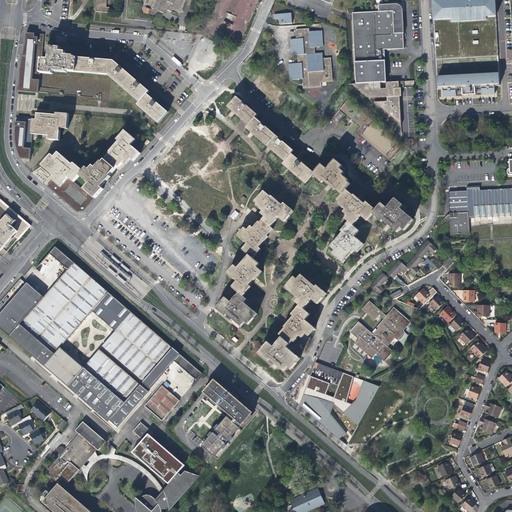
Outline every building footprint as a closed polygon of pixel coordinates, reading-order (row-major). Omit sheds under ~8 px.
[(109,13),(109,7),(106,7),(106,0),(95,0),(95,11),(109,13)] [(154,0),(154,1),(151,8),(163,13),(165,9),(171,12),(172,10),(180,13),(185,0),(154,0)] [(246,38),(258,0),(233,0),(234,0),(240,2),(238,7),(234,8),(236,13),(237,13),(234,23),(225,26),(229,37),(240,40),(246,38)] [(442,3),(433,3),(434,26),(449,26),(449,29),(487,27),(488,24),(497,23),(496,0),(458,0),(454,1),(442,3)] [(376,54),(384,54),(384,49),(404,48),(403,33),(404,33),(403,10),(402,10),(402,9),(401,7),(399,6),(397,5),(396,5),(395,5),(395,3),(377,4),(378,11),(350,13),(355,64),(376,62),(376,54)] [(291,15),(275,17),(275,22),(280,22),(280,27),(292,25),(291,15)] [(449,29),(449,26),(434,26),(436,61),(437,77),(499,74),(497,23),(488,24),(487,27),(449,29)] [(304,81),(304,84),(311,83),(310,77),(322,75),(323,83),(335,82),(332,59),(324,60),(324,54),(315,55),(314,48),(323,47),(322,32),(309,33),(309,30),(296,31),(297,40),(291,41),(293,57),(298,56),(299,65),(290,66),(292,82),(304,81)] [(44,37),(45,34),(38,34),(26,33),(26,41),(24,48),(21,63),(20,74),(19,79),(19,87),(18,91),(39,93),(40,81),(40,73),(41,65),(42,59),(44,37)] [(158,123),(167,112),(146,94),(149,91),(114,61),(102,60),(81,58),(73,57),(74,56),(65,55),(66,52),(63,52),(60,51),(60,48),(55,47),(50,47),(49,60),(42,59),(41,65),(40,73),(53,74),(53,71),(67,72),(67,71),(108,75),(140,102),(137,105),(158,123)] [(384,64),(354,65),(356,85),(386,82),(384,64)] [(501,98),(499,74),(437,77),(438,102),(501,98)] [(323,88),(323,83),(322,75),(310,77),(311,83),(304,84),(305,90),(323,88)] [(381,89),(380,83),(356,85),(355,85),(371,99),(386,97),(387,101),(375,102),(401,124),(400,112),(399,88),(399,82),(390,82),(386,82),(386,89),(381,89)] [(355,133),(386,155),(398,138),(355,106),(349,113),(347,112),(348,111),(345,109),(343,111),(353,118),(351,121),(360,127),(355,133)] [(69,115),(56,114),(56,115),(38,114),(37,117),(37,120),(33,120),(32,134),(49,136),(49,140),(59,141),(60,128),(67,129),(69,115)] [(32,134),(33,120),(16,118),(14,132),(14,140),(16,148),(18,154),(20,159),(23,163),(24,165),(30,162),(32,134)] [(95,198),(103,189),(101,187),(106,182),(110,177),(109,176),(118,167),(119,167),(125,161),(127,163),(129,161),(131,159),(133,161),(140,154),(131,145),(135,140),(125,130),(117,140),(119,141),(109,152),(110,153),(102,163),(101,161),(95,168),(93,166),(89,170),(87,167),(83,171),(74,163),(72,165),(58,152),(54,157),(51,155),(42,165),(52,174),(55,177),(52,180),(60,187),(69,178),(74,182),(80,176),(89,184),(84,189),(95,198)] [(60,187),(52,180),(47,186),(55,193),(56,193),(58,194),(57,196),(77,213),(84,212),(95,198),(84,189),(89,184),(80,176),(74,182),(69,178),(60,187)] [(257,312),(242,303),(245,299),(243,296),(249,286),(247,283),(263,273),(253,258),(271,228),(270,227),(277,217),(285,222),(293,210),(261,190),(253,202),(263,217),(246,229),(242,226),(236,236),(245,242),(241,248),(247,256),(223,272),(235,279),(231,285),(235,292),(230,301),(222,296),(214,309),(242,326),(244,322),(249,325),(257,312)] [(0,221),(2,222),(0,224),(0,254),(3,257),(5,255),(6,253),(29,226),(0,200),(0,221)] [(234,220),(239,214),(235,210),(229,216),(234,220)] [(416,253),(417,254),(422,258),(426,253),(429,250),(432,254),(437,249),(427,241),(416,253)] [(0,317),(0,325),(46,365),(60,348),(94,309),(108,292),(56,247),(50,254),(68,269),(44,297),(41,294),(40,295),(28,285),(0,317)] [(423,259),(422,258),(417,254),(406,267),(408,269),(415,275),(419,271),(415,268),(418,265),(423,259)] [(120,262),(112,255),(111,257),(118,263),(120,262)] [(427,259),(425,261),(434,269),(436,266),(427,259)] [(404,274),(408,269),(406,267),(401,262),(399,260),(388,273),(393,278),(399,272),(401,270),(404,274)] [(431,272),(434,269),(425,261),(422,264),(431,272)] [(130,270),(122,263),(121,265),(128,271),(130,270)] [(116,274),(109,267),(107,269),(115,275),(116,274)] [(388,278),(383,274),(382,273),(371,286),(380,294),(384,290),(380,287),(384,283),(388,278)] [(460,274),(448,274),(448,278),(449,278),(449,282),(449,288),(459,288),(460,274)] [(126,282),(118,275),(117,277),(125,283),(126,282)] [(291,300),(297,304),(272,345),(264,341),(257,353),(285,371),(287,367),(292,370),(300,357),(283,346),(294,341),(297,336),(301,338),(304,334),(308,336),(313,329),(314,329),(315,327),(305,321),(309,313),(303,309),(310,297),(313,302),(319,306),(327,292),(314,284),(315,284),(299,275),(294,277),(291,275),(283,288),(294,295),(291,300)] [(395,280),(404,288),(406,285),(397,277),(395,280)] [(0,317),(28,285),(21,278),(0,302),(0,317)] [(422,303),(431,295),(428,292),(428,293),(426,291),(423,288),(416,296),(422,302),(422,303)] [(433,288),(428,292),(431,295),(422,303),(422,302),(416,308),(419,310),(437,292),(433,288)] [(110,290),(108,292),(94,309),(117,329),(131,312),(133,310),(110,290)] [(392,299),(402,293),(401,290),(400,290),(390,295),(392,299)] [(474,291),(463,291),(463,295),(464,295),(464,299),(463,302),(474,302),(474,291)] [(436,311),(444,303),(442,300),(441,300),(437,296),(429,304),(436,311)] [(411,322),(393,307),(386,316),(369,301),(361,310),(374,321),(379,315),(383,319),(376,327),(377,329),(375,331),(373,334),(358,322),(354,327),(349,332),(358,339),(354,344),(372,359),(375,354),(384,362),(393,352),(387,347),(394,338),(397,341),(405,332),(403,331),(411,322)] [(489,306),(478,306),(477,310),(478,310),(478,315),(478,317),(489,317),(489,306)] [(455,314),(455,313),(453,311),(452,310),(452,311),(447,307),(440,314),(448,323),(456,315),(455,314)] [(173,348),(131,312),(117,329),(106,342),(102,347),(122,365),(143,383),(173,348)] [(457,332),(466,324),(463,321),(462,322),(458,317),(450,325),(451,325),(448,327),(453,333),(455,331),(457,332)] [(506,333),(506,324),(495,324),(495,329),(495,333),(506,333)] [(46,365),(0,325),(0,327),(35,358),(45,366),(46,365)] [(467,345),(475,337),(473,334),(472,335),(467,329),(459,337),(467,345)] [(479,358),(488,350),(485,347),(484,348),(483,346),(478,341),(470,349),(479,358)] [(68,385),(70,384),(84,368),(81,366),(60,348),(46,365),(45,366),(68,385)] [(70,384),(109,418),(118,425),(123,419),(148,391),(120,367),(100,349),(84,368),(70,384)] [(175,361),(197,380),(202,373),(180,355),(175,361)] [(489,367),(491,362),(482,359),(478,369),(487,372),(489,367)] [(335,376),(337,371),(319,364),(317,369),(335,376)] [(498,379),(503,384),(511,376),(511,375),(510,376),(508,374),(506,371),(498,379)] [(315,400),(312,409),(305,403),(303,402),(301,407),(340,439),(347,431),(329,416),(334,405),(358,425),(361,426),(377,386),(343,372),(334,396),(333,397),(325,394),(330,383),(315,377),(310,376),(303,393),(305,395),(307,393),(304,401),(310,406),(312,399),(315,400)] [(506,387),(509,384),(511,380),(511,376),(503,384),(506,387)] [(210,452),(215,456),(253,412),(252,412),(247,413),(238,405),(241,402),(217,381),(214,379),(212,382),(204,392),(205,393),(230,414),(205,442),(202,446),(210,452)] [(166,388),(171,383),(167,380),(162,385),(166,388)] [(162,421),(179,401),(162,386),(144,406),(162,421)] [(479,394),(481,389),(472,386),(468,396),(477,399),(479,394)] [(487,401),(485,405),(488,406),(487,409),(485,412),(496,417),(498,412),(500,413),(502,407),(487,401)] [(35,413),(44,421),(48,417),(51,413),(38,402),(31,410),(35,413)] [(247,413),(252,412),(245,405),(241,402),(238,405),(247,413)] [(471,413),(473,409),(464,406),(460,415),(469,419),(471,413)] [(12,425),(17,422),(21,420),(15,408),(5,413),(7,416),(10,420),(12,425)] [(30,416),(21,420),(17,422),(21,430),(23,435),(28,432),(33,430),(28,421),(32,419),(30,416)] [(480,416),(479,420),(482,422),(481,424),(479,428),(492,433),(496,422),(480,416)] [(60,430),(67,422),(63,420),(56,428),(60,430)] [(98,451),(106,441),(96,433),(83,421),(75,430),(79,434),(65,449),(62,447),(61,446),(59,447),(58,447),(57,449),(55,450),(61,454),(45,472),(58,483),(42,502),(54,511),(91,511),(63,488),(81,467),(84,465),(88,460),(95,452),(97,449),(98,451)] [(165,492),(160,498),(158,497),(157,499),(158,500),(157,500),(154,498),(152,496),(149,495),(148,495),(147,495),(145,495),(144,495),(143,496),(141,497),(141,498),(140,500),(140,504),(140,508),(141,511),(162,511),(162,510),(170,508),(169,505),(172,504),(197,475),(188,472),(186,473),(181,469),(184,465),(148,434),(151,431),(141,422),(134,429),(132,431),(143,440),(138,446),(132,452),(151,468),(153,470),(168,483),(169,484),(164,490),(165,492)] [(37,428),(33,430),(28,432),(32,439),(35,444),(44,440),(39,431),(37,428)] [(48,445),(50,447),(61,435),(58,433),(48,445)] [(461,439),(462,436),(453,433),(450,442),(459,446),(461,439)] [(511,444),(509,437),(505,439),(507,443),(504,444),(503,443),(500,444),(505,455),(509,453),(510,454),(511,453),(511,444)] [(98,456),(95,452),(88,460),(90,462),(86,466),(84,465),(81,467),(84,473),(88,474),(90,469),(92,465),(95,463),(98,461),(101,459),(105,458),(110,458),(115,459),(123,461),(132,465),(138,469),(147,476),(152,482),(158,489),(161,494),(158,497),(160,498),(165,492),(164,490),(156,479),(153,476),(150,473),(153,470),(151,468),(148,471),(140,466),(134,461),(125,457),(121,456),(116,455),(111,454),(108,454),(105,454),(103,455),(100,455),(98,456)] [(474,465),(484,461),(480,452),(470,457),(472,462),(474,465)] [(442,477),(452,472),(451,468),(450,469),(449,468),(446,462),(437,467),(442,477)] [(482,477),(490,473),(486,464),(478,468),(481,475),(482,477)] [(6,475),(3,470),(0,470),(0,484),(0,485),(8,481),(6,475)] [(491,488),(501,483),(497,474),(487,479),(489,485),(491,488)] [(448,489),(449,489),(460,484),(458,481),(457,481),(457,480),(455,475),(444,480),(448,489)] [(5,487),(8,490),(15,482),(12,479),(9,483),(5,487)] [(294,511),(307,511),(325,504),(320,495),(317,488),(289,500),(294,511)] [(458,503),(466,494),(463,491),(462,492),(457,488),(450,496),(458,503)] [(467,511),(474,511),(475,511),(476,510),(477,507),(474,505),(476,503),(472,500),(471,499),(472,499),(469,496),(460,505),(467,511)]
